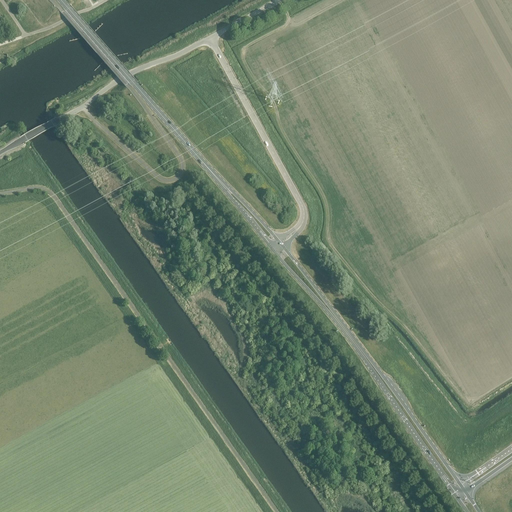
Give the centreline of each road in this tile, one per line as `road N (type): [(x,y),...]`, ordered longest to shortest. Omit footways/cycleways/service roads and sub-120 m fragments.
road 1 (secondary): [(273,249),(350,341),(456,494)]
road 2 (secondary): [(460,485),(282,246)]
road 3 (secondary): [(221,183),(59,0)]
road 4 (tertiary): [(0,152),(132,70),(210,37)]
road 5 (tertiary): [(297,228),(301,204),(210,37)]
